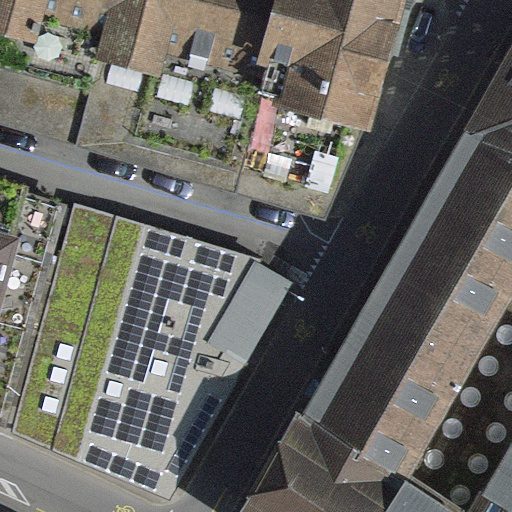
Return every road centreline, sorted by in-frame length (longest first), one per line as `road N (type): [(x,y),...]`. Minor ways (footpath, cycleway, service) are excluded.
road 1 (residential): [(0,149),(348,255)]
road 2 (residential): [(348,255),(193,511)]
road 3 (residential): [(497,0),(348,255)]
road 4 (residential): [(125,511),(0,461)]
